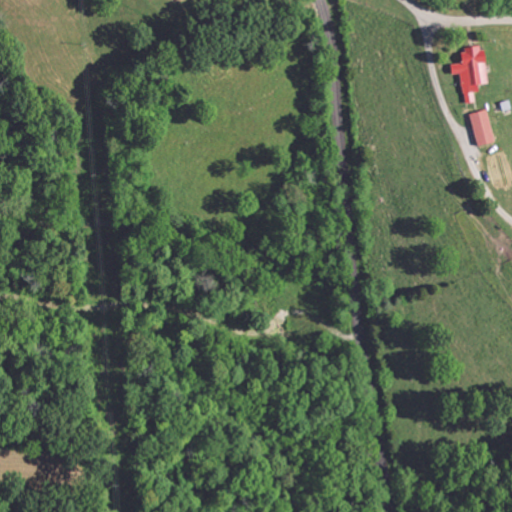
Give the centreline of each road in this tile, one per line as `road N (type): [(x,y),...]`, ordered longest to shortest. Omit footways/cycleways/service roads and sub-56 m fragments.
road 1 (residential): [(389,511),(332,43),(320,0)]
road 2 (residential): [(378,0),(419,153),(511,238)]
